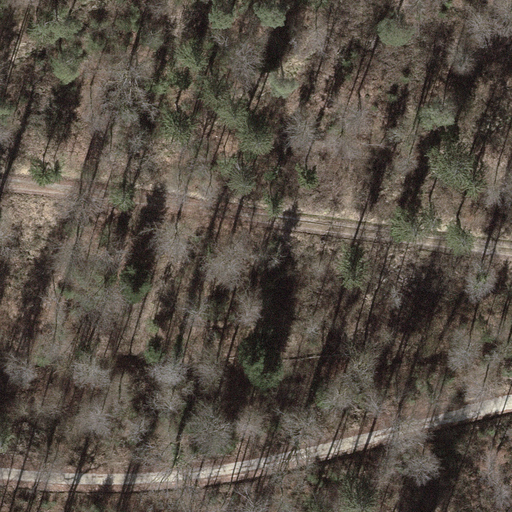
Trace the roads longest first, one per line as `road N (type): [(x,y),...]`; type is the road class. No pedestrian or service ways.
road 1 (track): [(511,402),(244,465),(109,476),(0,471)]
road 2 (track): [(0,178),(511,252)]
